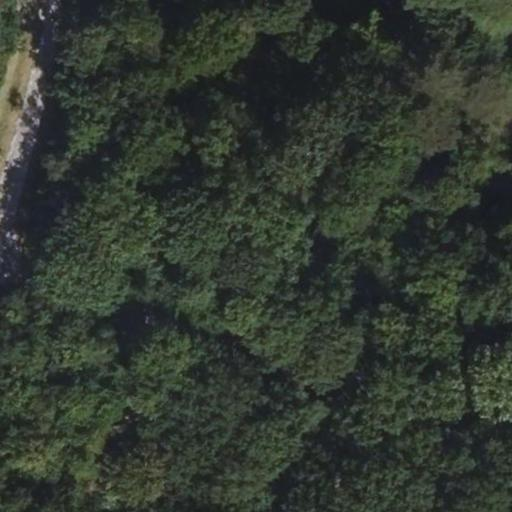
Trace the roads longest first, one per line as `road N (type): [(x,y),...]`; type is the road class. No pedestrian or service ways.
road 1 (unclassified): [(511,450),(0,298)]
road 2 (unclassified): [(43,0),(0,165)]
road 3 (track): [(511,25),(347,0)]
